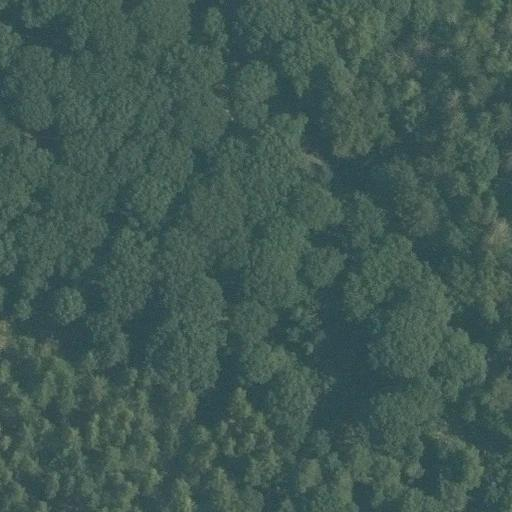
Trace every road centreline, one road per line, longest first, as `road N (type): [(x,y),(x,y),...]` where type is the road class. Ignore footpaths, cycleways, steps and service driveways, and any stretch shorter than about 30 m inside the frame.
road 1 (unclassified): [(511,415),(166,0)]
road 2 (track): [(387,270),(0,180)]
